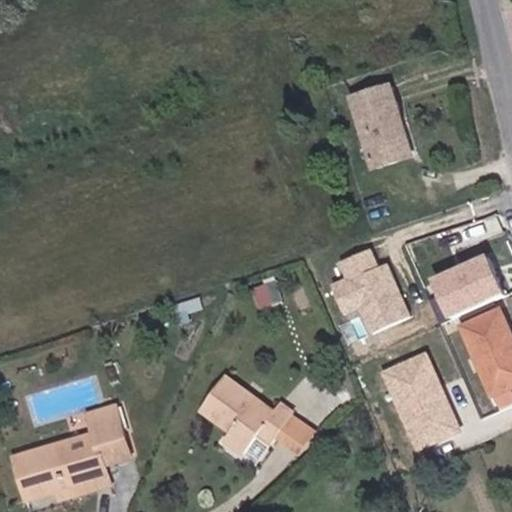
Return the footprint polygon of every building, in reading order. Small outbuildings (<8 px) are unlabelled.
[(401,84),(357,98),(380,172),(425,157),(401,84)] [(371,251),(341,262),(348,279),(332,285),(345,318),(361,311),(371,336),(411,320),(389,265),(379,269),(371,251)] [(483,256),(430,277),(446,317),(499,296),(483,256)] [(511,313),(510,309),(468,326),(498,399),(511,393),(511,313)] [(464,432),(426,353),(378,376),(415,455),(464,432)] [(281,410),(236,374),(204,414),(237,433),(232,443),(252,459),(263,440),(276,449),(281,441),(308,460),(324,433),(289,402),(281,410)] [(81,436),(18,455),(33,504),(63,495),(66,503),(119,488),(115,467),(141,460),(124,404),(76,416),(81,436)]
